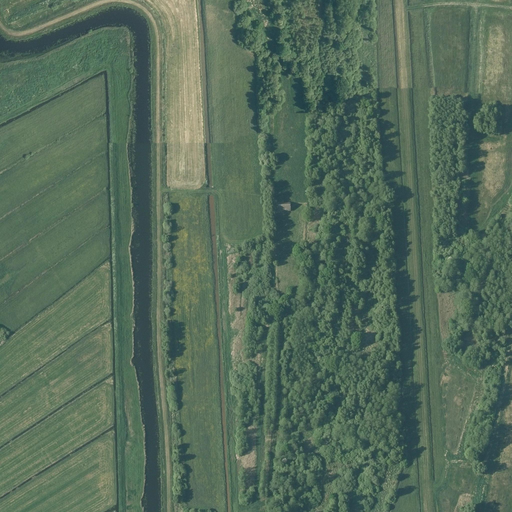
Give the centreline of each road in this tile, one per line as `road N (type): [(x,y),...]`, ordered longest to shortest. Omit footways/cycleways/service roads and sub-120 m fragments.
road 1 (track): [(168,511),(157,312),(157,39),(144,9),(122,0)]
road 2 (track): [(428,511),(398,0)]
